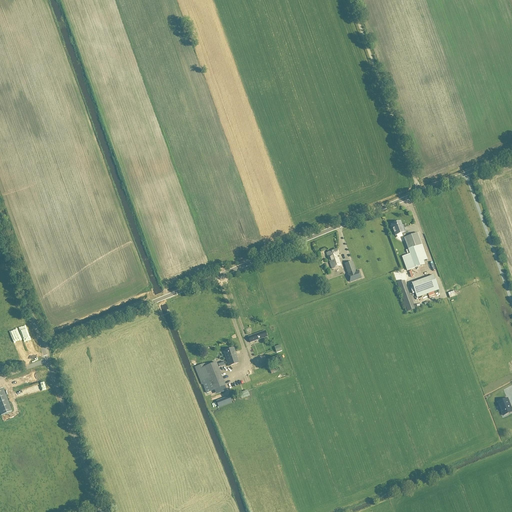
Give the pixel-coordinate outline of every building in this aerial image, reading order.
[(391,226),(390,227),(391,230),(392,230),(395,236),(405,232),(402,226),(401,226),(400,222),(391,225),(391,226)] [(404,238),(410,254),(402,257),(407,271),(424,265),(423,261),(427,260),(418,233),(404,238)] [(336,250),(326,253),(331,269),(340,266),(337,257),(338,256),(336,250)] [(355,272),(352,262),(344,264),(348,275),(355,272)] [(348,275),(347,275),(350,283),(361,279),(359,271),(355,272),(348,275)] [(434,294),(433,292),(439,290),(434,276),(411,284),(417,298),(427,294),(428,297),(434,294)] [(397,284),(407,312),(414,309),(404,281),(397,284)] [(264,331),(248,337),(250,343),(266,337),(264,331)] [(260,355),(265,353),(262,344),(257,346),(260,355)] [(233,348),(223,352),(228,367),(238,363),(233,348)] [(279,356),(266,360),(268,366),(281,362),(279,356)] [(205,368),(204,365),(196,368),(206,393),(225,386),(216,363),(205,368)] [(0,390),(0,415),(0,416),(11,412),(2,389),(0,390)] [(230,397),(216,402),(218,407),(232,402),(230,397)] [(511,412),(511,411),(507,399),(503,401),(503,400),(498,402),(502,413),(506,412),(507,414),(511,412)]
